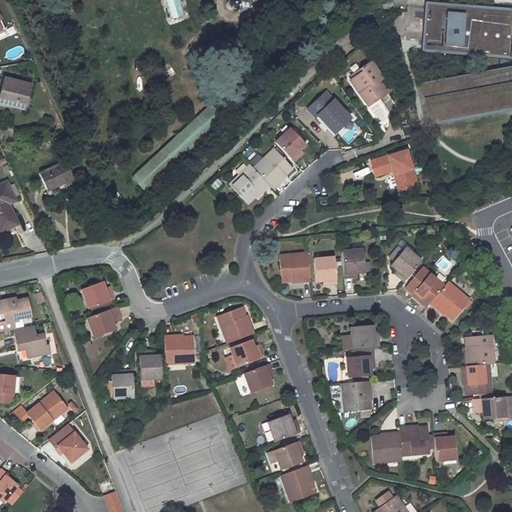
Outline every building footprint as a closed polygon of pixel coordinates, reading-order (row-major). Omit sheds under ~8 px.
[(228,0),(228,1),(227,2),(227,4),(227,6),(228,7),(229,8),(231,9),(232,9),(234,10),(235,9),(236,8),(238,7),(239,6),(239,5),(239,3),(239,1),(238,0),(228,0)] [(511,5),(437,0),(421,0),(420,46),(511,55),(511,65),(418,83),(431,130),(511,112),(511,5)] [(361,92),(362,94),(359,96),(367,107),(387,93),(380,82),(383,80),(371,64),(360,71),(363,74),(350,83),(356,91),(361,92)] [(3,106),(26,113),(33,88),(7,80),(2,96),(6,98),(3,106)] [(320,116),(327,123),(329,121),(339,131),(352,119),(329,94),(323,100),(321,97),(308,110),(317,119),(320,116)] [(383,102),(370,106),(375,122),(388,118),(383,102)] [(210,105),(130,175),(143,190),(223,119),(210,105)] [(326,124),(335,134),(339,131),(329,121),(327,123),(326,124)] [(291,128),(276,143),(294,162),(300,157),(297,154),(306,145),(291,128)] [(294,169),(275,149),(254,169),(270,186),(274,190),(285,179),(284,178),(294,169)] [(417,188),(406,155),(372,164),(376,177),(395,171),(401,193),(417,188)] [(74,183),(64,162),(39,174),(47,192),(64,184),(66,187),(74,183)] [(270,186),(254,169),(250,166),(230,185),(248,205),(257,196),(258,197),(270,186)] [(0,185),(0,231),(1,233),(17,224),(8,204),(15,201),(13,196),(17,194),(13,185),(9,187),(6,183),(0,185)] [(422,262),(405,248),(402,245),(392,256),(396,259),(391,265),(401,273),(398,276),(404,282),(422,262)] [(359,272),(365,272),(363,250),(357,250),(342,252),(343,263),(344,278),(352,277),(352,273),(359,272)] [(308,253),(279,255),(282,282),(294,281),(294,282),(311,281),(308,253)] [(337,284),(335,270),(334,257),(314,259),(316,281),(321,281),(326,281),(328,281),(329,285),(337,284)] [(427,307),(430,304),(445,286),(423,268),(407,288),(416,297),(415,297),(427,307)] [(103,282),(91,286),(81,289),(89,309),(99,305),(114,300),(111,292),(107,293),(103,282)] [(470,300),(448,282),(445,286),(430,304),(442,313),(444,313),(453,321),(470,300)] [(44,301),(41,293),(34,295),(38,304),(44,301)] [(17,300),(0,303),(0,316),(2,316),(4,323),(0,324),(0,334),(13,331),(16,331),(14,322),(31,318),(27,301),(17,303),(17,300)] [(217,317),(227,344),(254,334),(249,319),(247,319),(243,308),(217,317)] [(115,317),(112,309),(102,312),(87,318),(94,338),(111,332),(116,330),(112,319),(115,317)] [(373,326),(351,328),(351,336),(339,336),(341,349),(352,349),(379,347),(378,339),(374,339),(373,333),(373,326)] [(13,331),(17,351),(26,349),(28,357),(52,352),(50,344),(47,344),(45,335),(37,337),(35,327),(16,331),(13,331)] [(492,335),(470,337),(465,338),(466,349),(465,351),(466,366),(485,365),(489,364),(494,364),(492,335)] [(180,336),(164,336),(165,354),(166,365),(194,363),(193,336),(180,337),(180,336)] [(237,367),(262,358),(259,351),(256,352),(251,340),(230,348),(233,356),(225,358),(230,370),(237,367)] [(373,359),(373,355),(360,356),(359,351),(346,352),(346,357),(348,378),(370,376),(370,369),(369,363),(374,363),(373,359)] [(147,352),(142,353),(139,353),(141,379),(154,379),(161,379),(160,356),(147,356),(147,352)] [(254,391),(272,385),(268,373),(272,371),(269,364),(243,374),(251,393),(254,391)] [(467,394),(491,392),(490,374),(489,364),(485,365),(466,366),(461,367),(462,382),(464,382),(465,390),(465,394),(467,394)] [(124,375),(111,375),(113,398),(134,398),(133,384),(132,371),(124,371),(124,375)] [(0,404),(8,405),(9,405),(10,395),(14,396),(16,378),(0,376),(0,404)] [(371,410),(370,397),(371,397),(371,393),(370,381),(341,384),(344,412),(371,410)] [(255,395),(271,390),(269,386),(254,391),(255,395)] [(53,392),(26,415),(39,431),(52,420),(50,417),(64,406),(53,392)] [(502,397),(479,399),(480,407),(483,407),(483,410),(484,419),(494,418),(503,417),(503,420),(503,421),(503,422),(511,420),(511,409),(506,410),(505,397),(502,397)] [(52,420),(66,409),(64,406),(50,417),(52,420)] [(10,415),(17,423),(26,415),(20,407),(10,415)] [(269,422),(288,414),(286,410),(267,418),(269,422)] [(274,442),(299,433),(296,425),(293,427),(290,419),(288,414),(269,422),(261,424),(264,431),(269,429),(274,442)] [(56,447),(70,463),(87,449),(67,424),(48,440),(55,448),(56,447)] [(413,426),(399,428),(401,456),(429,453),(427,426),(414,428),(413,426)] [(402,460),(401,456),(399,432),(383,434),(383,436),(371,436),(373,463),(402,460)] [(444,437),(442,438),(441,434),(433,435),(436,461),(456,460),(454,437),(444,437)] [(492,442),(497,448),(503,442),(497,437),(492,442)] [(281,470),(302,463),(297,450),(301,449),(298,441),(273,450),(267,453),(271,464),(277,462),(281,470)] [(307,466),(280,476),(290,502),(315,493),(311,481),(312,481),(311,478),(307,466)] [(0,498),(2,500),(8,493),(16,499),(22,492),(14,486),(15,484),(4,475),(5,473),(0,468),(0,498)] [(124,511),(117,491),(104,496),(110,511),(124,511)] [(408,511),(396,495),(392,498),(388,492),(379,498),(384,504),(374,511),(408,511)] [(379,498),(375,501),(379,507),(384,504),(379,498)]
